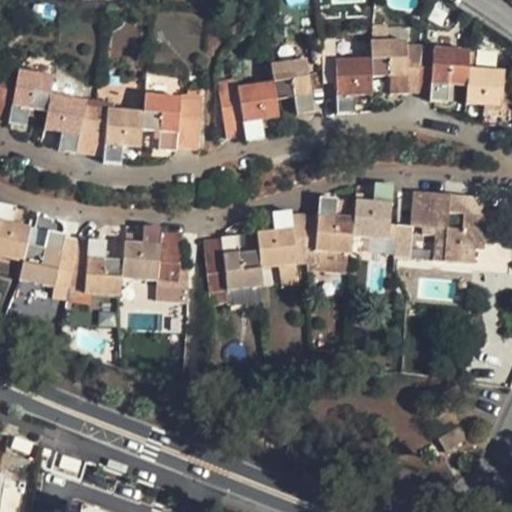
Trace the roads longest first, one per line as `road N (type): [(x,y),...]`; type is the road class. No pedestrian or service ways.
road 1 (residential): [(0,135),(64,160),(140,176),(395,117),(486,138),(511,167)]
road 2 (residential): [(511,171),(363,174),(215,224),(112,220),(0,189)]
road 3 (tertiary): [(322,511),(111,427)]
road 4 (tertiary): [(111,427),(0,371)]
